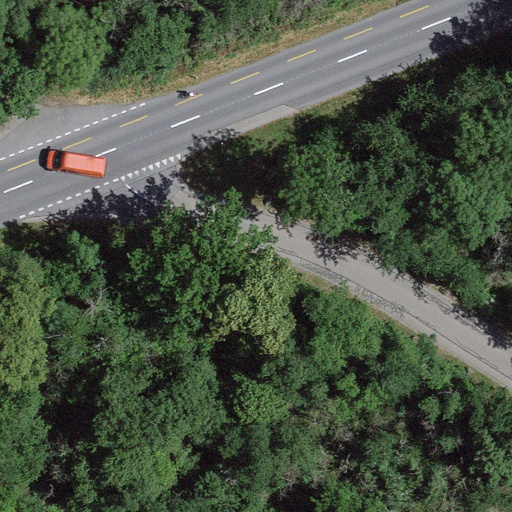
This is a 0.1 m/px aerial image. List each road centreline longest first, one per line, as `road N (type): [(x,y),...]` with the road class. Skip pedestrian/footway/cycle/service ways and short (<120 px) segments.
road 1 (residential): [(511,373),(422,317),(277,245),(64,177)]
road 2 (tertiary): [(64,177),(511,1)]
